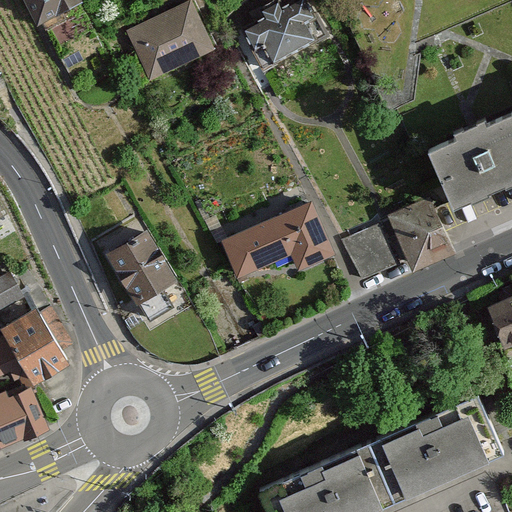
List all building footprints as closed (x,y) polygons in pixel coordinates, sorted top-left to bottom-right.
[(26,0),(37,21),(79,0),(26,0)] [(192,0),(191,0),(125,34),(151,84),(218,50),(192,0)] [(262,15),(243,24),(254,46),(267,40),(277,62),(329,37),(311,0),(287,0),(286,1),(285,0),(263,0),(257,3),(262,15)] [(457,132),(428,144),(456,207),(511,183),(511,110),(490,120),(485,110),(454,124),(457,132)] [(429,192),(386,213),(413,270),(457,249),(429,192)] [(311,196),(222,239),(239,274),(289,250),(299,271),(338,253),(311,196)] [(397,261),(380,225),(346,241),(363,277),(397,261)] [(146,227),(105,251),(134,301),(175,278),(146,227)] [(9,266),(0,271),(0,299),(21,287),(9,266)] [(511,295),(490,305),(506,343),(511,340),(511,295)] [(43,312),(36,299),(0,319),(0,328),(6,339),(0,341),(0,368),(5,378),(22,368),(32,385),(71,363),(64,351),(76,344),(54,306),(43,312)] [(0,447),(42,430),(27,394),(11,401),(6,389),(0,391),(0,447)] [(479,396),(377,441),(403,505),(506,457),(479,396)] [(372,444),(271,486),(282,511),(385,511),(399,506),(372,444)]
